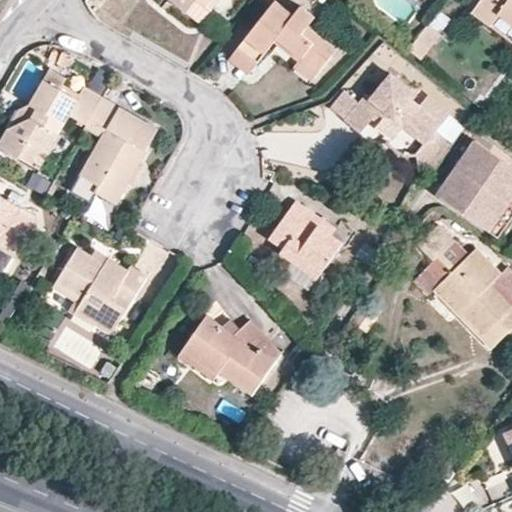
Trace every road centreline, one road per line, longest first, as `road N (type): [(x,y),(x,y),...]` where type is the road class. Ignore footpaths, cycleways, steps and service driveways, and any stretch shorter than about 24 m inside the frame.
road 1 (residential): [(32,8),(199,103),(215,156),(190,223)]
road 2 (track): [(336,511),(383,391)]
